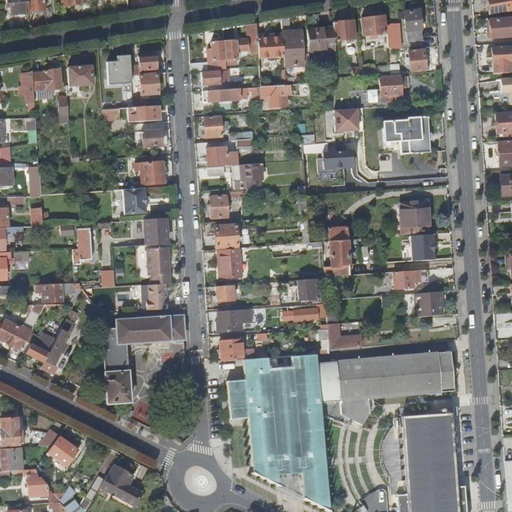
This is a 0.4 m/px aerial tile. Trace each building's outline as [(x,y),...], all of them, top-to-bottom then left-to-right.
[(27,14),(26,0),(5,0),(6,4),(8,4),(9,15),(27,14)] [(44,11),(44,9),(43,0),(27,0),(28,12),(44,11)] [(506,9),(504,0),(486,0),(488,12),(506,9)] [(422,43),(420,11),(404,12),(407,44),(422,43)] [(382,17),(361,18),(362,34),(383,34),(382,17)] [(509,38),(507,19),(488,20),(489,40),(509,38)] [(256,38),(256,24),(245,26),(246,39),(250,39),(251,57),(258,56),(257,41),(256,38)] [(332,25),(332,29),(333,43),(352,42),(352,24),(332,25)] [(333,51),(333,43),(332,29),(306,30),(307,52),(333,51)] [(300,31),(281,32),(281,36),(281,40),(283,60),(283,70),(303,67),(300,31)] [(388,37),(389,49),(400,48),(399,36),(388,37)] [(281,40),(257,41),(258,56),(258,61),(283,60),(281,40)] [(222,42),(224,67),(234,66),(234,60),(236,60),(236,58),(238,58),(238,52),(247,52),(246,41),(222,42)] [(224,70),(224,67),(222,42),(210,43),(211,50),(206,50),(207,63),(189,64),(190,73),(208,71),(220,71),(224,70)] [(507,46),(490,47),(491,63),(508,62),(507,46)] [(407,54),(409,73),(424,72),(423,52),(407,54)] [(138,71),(154,71),(153,55),(137,56),(138,71)] [(118,77),(118,70),(118,66),(108,66),(108,62),(108,59),(99,59),(100,83),(98,83),(99,95),(105,95),(105,82),(119,81),(118,77)] [(77,69),(68,69),(69,87),(91,85),(90,69),(77,70),(77,69)] [(35,90),(51,89),(60,89),(59,70),(42,71),(42,73),(34,73),(35,90)] [(27,101),(34,101),(32,74),(22,75),(23,93),(27,93),(27,99),(27,101)] [(154,74),(138,75),(137,75),(138,95),(155,94),(154,74)] [(200,93),(219,92),(219,86),(223,86),(223,82),(226,82),(226,74),(199,75),(200,93)] [(393,101),(393,103),(399,103),(398,98),(405,97),(405,90),(413,89),(413,78),(405,79),(384,80),(385,101),(386,101),(393,101)] [(511,103),(511,78),(499,80),(499,92),(510,91),(511,104),(511,103)] [(226,91),(240,90),(239,83),(226,84),(226,91)] [(131,100),(132,108),(145,107),(144,100),(134,100),(133,84),(130,84),(131,100)] [(284,87),(259,89),(256,89),(256,95),(257,99),(268,98),(269,108),(285,107),(285,97),(290,97),(289,87),(284,87)] [(51,89),(35,90),(35,100),(51,99),(51,89)] [(226,91),(219,92),(200,93),(201,104),(246,100),(245,95),(256,95),(256,89),(240,90),(226,91)] [(378,102),(378,89),(368,90),(368,102),(378,102)] [(69,125),(66,98),(58,99),(60,125),(69,125)] [(121,106),(121,101),(121,98),(103,99),(104,107),(121,106)] [(131,100),(121,101),(121,106),(122,109),(126,108),(132,108),(131,100)] [(132,108),(126,108),(127,123),(158,121),(157,106),(145,107),(132,108)] [(427,106),(416,107),(416,115),(427,115),(427,106)] [(359,108),(334,108),(335,131),(359,131),(359,108)] [(118,109),(100,110),(101,120),(118,119),(118,109)] [(511,112),(494,114),(496,134),(503,133),(503,136),(511,135),(511,112)] [(218,125),(218,119),(203,120),(204,140),(219,139),(219,133),(225,132),(225,124),(218,125)] [(429,155),(427,119),(406,120),(406,123),(382,125),(383,145),(385,145),(385,148),(389,148),(389,145),(399,144),(400,157),(429,155)] [(164,130),(140,132),(141,148),(165,147),(164,130)] [(228,143),(235,143),(242,142),(241,135),(227,136),(228,143)] [(313,136),(301,137),(301,146),(314,145),(313,136)] [(511,140),(496,141),(497,165),(511,164),(511,140)] [(251,141),(242,142),(235,143),(236,150),(251,149),(251,141)] [(223,168),(231,167),(236,167),(235,155),(224,155),(224,150),(205,151),(206,168),(223,166),(223,168)] [(323,151),(323,158),(318,158),(318,170),(354,169),(353,150),(323,151)] [(160,162),(139,163),(140,170),(140,185),(161,184),(160,162)] [(260,164),(236,167),(231,167),(233,189),(246,188),(246,191),(256,190),(256,181),(261,180),(260,164)] [(222,168),(207,169),(207,177),(223,176),(222,168)] [(511,174),(498,175),(499,195),(511,194),(511,174)] [(143,188),(121,189),(123,214),(145,212),(144,204),(142,205),(141,197),(143,197),(143,188)] [(225,219),(225,199),(224,197),(208,199),(209,220),(225,219)] [(428,234),(427,224),(423,225),(422,204),(398,206),(401,236),(428,234)] [(33,225),(43,225),(41,209),(32,209),(33,225)] [(175,219),(159,219),(160,230),(176,230),(175,219)] [(18,227),(0,228),(0,249),(2,249),(2,233),(18,232),(18,227)] [(212,230),(214,252),(235,250),(234,229),(212,230)] [(75,250),(71,250),(72,265),(77,265),(77,261),(87,260),(86,230),(76,230),(77,250),(75,250)] [(328,232),(328,243),(346,242),(346,231),(328,232)] [(348,278),(346,242),(328,243),(331,277),(328,278),(328,280),(348,278)] [(152,287),(164,286),(170,286),(167,250),(145,251),(147,277),(151,277),(152,287)] [(241,279),(239,251),(215,253),(216,265),(219,265),(220,280),(241,279)] [(12,253),(12,257),(12,261),(27,260),(27,252),(12,253)] [(12,257),(4,257),(4,266),(12,266),(12,261),(12,257)] [(114,269),(101,270),(102,287),(115,286),(114,269)] [(426,272),(392,274),(393,292),(413,290),(413,284),(427,284),(426,272)] [(314,282),(295,284),(296,303),(316,301),(314,282)] [(66,284),(34,286),(35,294),(42,293),(43,303),(59,302),(59,296),(66,296),(66,284)] [(269,285),(270,307),(278,307),(276,284),(269,285)] [(164,286),(152,287),(149,287),(150,295),(151,302),(148,302),(149,312),(166,311),(164,286)] [(11,287),(0,287),(0,296),(11,296),(11,287)] [(238,292),(237,287),(214,289),(215,304),(231,303),(230,292),(238,292)] [(429,306),(440,305),(439,293),(422,295),(423,300),(428,300),(429,306)] [(39,316),(44,305),(32,306),(30,311),(39,316)] [(440,305),(429,306),(424,307),(424,313),(419,314),(419,320),(441,318),(440,305)] [(237,312),(216,314),(217,334),(238,333),(237,312)] [(315,313),(293,314),(294,324),(316,322),(315,313)] [(67,317),(54,342),(43,365),(41,367),(47,370),(50,365),(53,367),(60,353),(64,345),(62,344),(65,338),(68,339),(75,326),(72,324),(74,320),(67,317)] [(102,333),(107,399),(114,399),(114,405),(129,404),(125,345),(184,341),(182,319),(161,320),(161,318),(158,319),(158,320),(115,324),(116,332),(102,333)] [(0,342),(20,353),(30,334),(21,329),(20,331),(3,323),(0,329),(0,342)] [(326,327),(327,332),(328,353),(359,350),(358,338),(337,340),(336,326),(326,327)] [(43,365),(54,342),(43,336),(40,342),(43,344),(39,350),(30,346),(25,355),(43,365)] [(219,364),(242,362),(240,342),(218,344),(219,364)] [(317,365),(320,405),(341,416),(364,427),(368,415),(368,408),(367,400),(373,400),(439,394),(439,383),(437,366),(436,355),(337,364),(317,365)] [(316,357),(242,362),(243,379),(246,419),(251,476),(275,489),(274,479),(297,476),(300,501),(320,511),(326,511),(320,405),(317,365),(316,357)] [(447,374),(437,366),(439,383),(447,374)] [(246,419),(243,379),(224,380),(227,421),(246,419)] [(158,412),(135,400),(127,416),(150,428),(158,412)] [(459,511),(458,488),(453,488),(451,455),(455,455),(454,448),(450,449),(450,444),(454,444),(453,439),(449,439),(449,433),(453,433),(452,427),(448,427),(447,413),(399,417),(405,496),(396,497),(397,511),(459,511)] [(0,419),(0,432),(0,447),(31,446),(31,433),(34,432),(34,426),(30,426),(30,419),(0,419)] [(49,448),(58,432),(49,428),(40,444),(49,448)] [(59,438),(52,448),(46,454),(66,469),(78,453),(59,438)] [(19,449),(0,450),(0,449),(0,450),(1,471),(9,471),(20,471),(21,471),(19,449)] [(511,464),(503,466),(506,503),(511,502),(511,464)] [(107,475),(103,480),(99,487),(133,508),(141,497),(126,487),(132,478),(115,467),(109,476),(107,475)] [(35,470),(21,471),(20,471),(20,475),(27,475),(28,497),(47,496),(46,488),(38,478),(36,477),(35,470)] [(90,502),(99,487),(103,480),(98,477),(84,499),(90,502)] [(58,501),(66,511),(80,511),(69,497),(71,493),(67,488),(58,501)] [(152,505),(155,511),(170,503),(166,496),(152,505)] [(66,511),(58,501),(49,502),(49,509),(53,508),(53,511),(66,511)]
